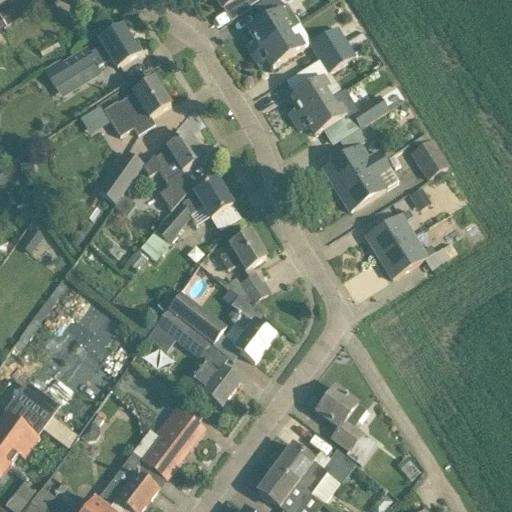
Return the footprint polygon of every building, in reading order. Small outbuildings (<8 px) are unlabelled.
[(10,0),(0,7),(0,31),(6,28),(7,29),(51,0),(10,0)] [(51,0),(54,5),(61,0),(71,0),(76,8),(89,0),(51,0)] [(215,0),(223,12),(223,11),(241,0),(251,0),(255,6),(263,0),(215,0)] [(276,0),(283,10),(298,0),(276,0)] [(246,50),(252,59),(300,29),(288,9),(249,34),(255,44),(246,50)] [(100,44),(103,49),(91,56),(88,52),(63,67),(61,64),(46,74),(56,91),(95,66),(98,71),(112,62),(117,72),(139,58),(122,31),(100,44)] [(311,51),(320,65),(347,47),(338,34),(311,51)] [(289,35),(252,59),(257,67),(266,62),(273,72),(289,61),(306,51),(300,41),(294,44),(289,35)] [(347,47),(320,65),(329,79),(330,77),(347,66),(356,61),(347,47)] [(298,112),(289,118),(294,126),(330,104),(343,96),(330,77),(329,79),(292,102),(298,112)] [(133,96),(134,98),(118,108),(117,106),(104,115),(120,140),(133,132),(139,141),(155,131),(149,123),(171,109),(154,83),(133,96)] [(330,104),(294,126),(300,135),(309,129),(315,139),(323,135),(332,129),(346,120),(351,117),(357,113),(345,94),(343,96),(330,104)] [(357,113),(351,117),(361,132),(389,115),(381,102),(380,99),(357,113)] [(323,172),(337,194),(385,164),(380,157),(368,164),(360,150),(368,144),(361,132),(340,145),(348,157),(323,172)] [(156,157),(144,172),(149,181),(158,176),(164,186),(166,185),(170,191),(159,198),(170,215),(191,191),(181,176),(187,172),(204,161),(189,139),(167,152),(168,152),(157,159),(156,157)] [(419,153),(411,159),(428,185),(449,171),(432,145),(419,153)] [(99,197),(116,208),(143,168),(126,157),(99,197)] [(385,164),(337,194),(351,216),(386,193),(399,186),(391,174),(385,164)] [(156,235),(141,253),(146,258),(162,240),(171,248),(179,239),(176,237),(187,225),(190,221),(196,231),(210,222),(211,223),(233,209),(217,183),(200,193),(194,197),(196,199),(182,207),(182,206),(175,214),(156,235)] [(422,212),(431,206),(423,192),(413,198),(422,212)] [(409,214),(401,219),(405,226),(413,221),(409,214)] [(377,252),(382,260),(414,240),(406,227),(401,219),(366,240),(374,254),(377,252)] [(232,254),(219,262),(227,274),(240,266),(245,275),(266,262),(250,237),(230,250),(232,254)] [(414,240),(382,260),(387,268),(384,270),(393,284),(428,262),(427,262),(424,256),(414,240)] [(431,251),(424,255),(427,262),(435,257),(431,251)] [(256,278),(241,288),(253,308),(271,297),(264,286),(262,288),(256,278)] [(175,307),(169,315),(213,349),(222,338),(224,336),(190,310),(194,306),(182,297),(175,307)] [(235,328),(224,341),(236,350),(235,351),(255,367),(275,342),(239,314),(231,325),(235,328)] [(167,317),(158,330),(169,339),(173,341),(200,361),(208,349),(184,330),(167,317)] [(203,361),(185,385),(202,398),(203,396),(222,411),(241,386),(221,372),(220,374),(203,361)] [(346,458),(361,469),(377,447),(346,424),(358,408),(335,391),(317,416),(339,432),(332,442),(349,454),(346,458)] [(0,483),(19,458),(24,462),(25,461),(36,446),(40,441),(38,440),(54,419),(52,417),(20,394),(4,415),(6,416),(3,421),(0,425),(0,483)] [(133,457),(125,468),(159,493),(203,434),(177,414),(158,439),(163,443),(145,466),(133,457)] [(292,449),(275,473),(311,499),(327,477),(340,487),(341,488),(343,487),(346,482),(350,477),(356,468),(337,454),(335,456),(323,472),(313,465),(292,449)] [(125,468),(97,505),(95,504),(88,511),(144,511),(159,493),(125,468)] [(275,473),(258,495),(281,511),(300,511),(311,499),(275,473)] [(21,511),(24,511),(37,494),(25,486),(12,506),(21,511)] [(39,511),(46,511),(53,504),(55,501),(43,492),(32,507),(39,511)]
